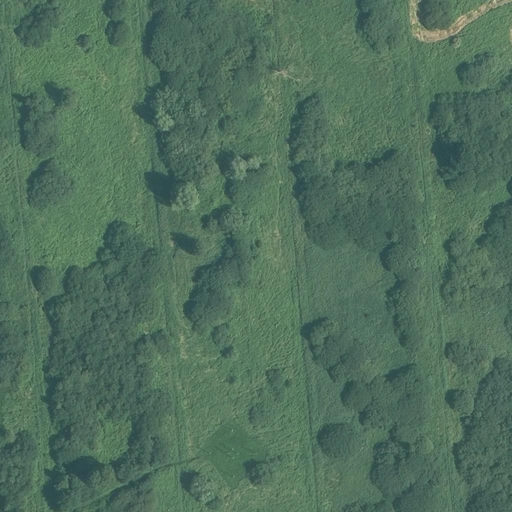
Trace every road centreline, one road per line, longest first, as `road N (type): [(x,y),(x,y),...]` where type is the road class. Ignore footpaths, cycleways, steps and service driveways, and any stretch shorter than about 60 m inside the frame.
road 1 (track): [(417,0),(463,511)]
road 2 (track): [(59,511),(13,0)]
road 3 (track): [(284,0),(299,169)]
road 4 (track): [(204,455),(66,511)]
